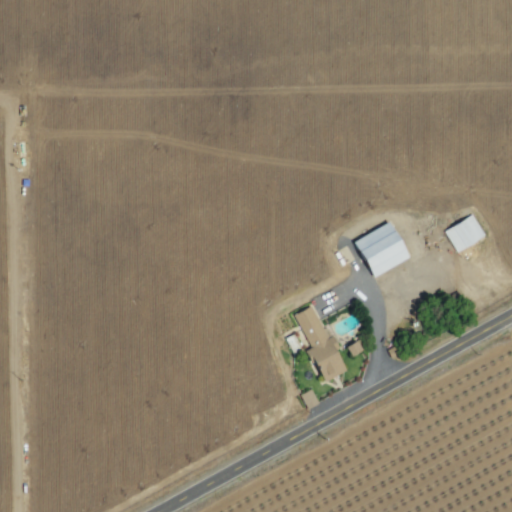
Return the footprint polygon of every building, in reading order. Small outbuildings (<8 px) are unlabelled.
[(482,235),(469,214),(441,230),(453,251),(482,235)] [(368,279),(403,258),(383,222),(347,243),(368,279)] [(341,372),(331,350),(334,349),(324,326),(318,328),(308,305),(291,313),(306,348),(303,349),(317,383),(341,372)] [(357,350),(352,340),(341,347),(347,356),(357,350)] [(314,404),(309,389),(298,393),(303,408),(314,404)]
